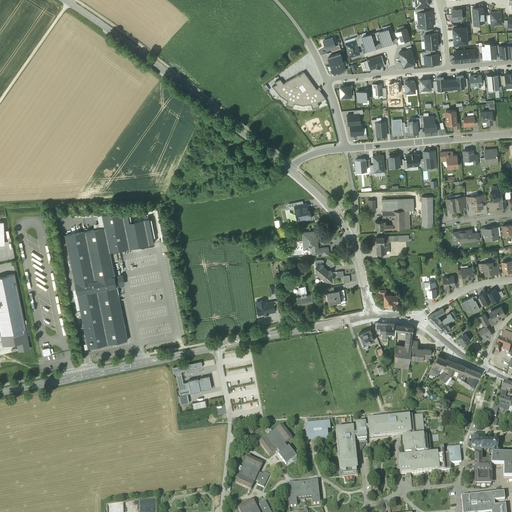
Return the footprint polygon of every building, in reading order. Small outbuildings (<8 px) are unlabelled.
[(482,7),(472,8),(474,24),(479,24),(479,22),(484,21),(483,12),(482,7)] [(461,9),(452,10),(452,20),(462,19),(461,9)] [(417,14),(418,20),(432,19),(432,11),(424,11),(417,12),(417,14)] [(491,23),(491,24),(501,23),(500,12),(490,13),(490,14),(491,23)] [(433,26),(432,19),(418,20),(419,26),(419,28),(426,27),(433,26)] [(452,25),(453,36),(467,35),(466,27),(463,27),(457,27),(456,25),(452,25)] [(399,42),(401,42),(409,39),(406,28),(395,31),(399,42)] [(388,29),(379,31),(381,39),(383,45),(392,42),(389,34),(388,29)] [(370,34),(362,36),(362,37),(364,42),(366,50),(375,48),(373,41),(370,34)] [(453,36),(454,47),(458,47),(458,44),(467,43),(467,35),(453,36)] [(331,48),(335,46),(333,38),(323,41),(325,49),(331,48)] [(357,46),(355,40),(345,43),(350,57),(359,54),(357,46)] [(490,57),(489,43),(485,43),(485,45),(482,45),(482,51),(483,57),(490,57)] [(399,52),(401,60),(412,56),(410,49),(407,50),(399,52)] [(455,62),(465,61),(464,50),(454,51),(455,62)] [(474,50),(464,50),(465,61),(475,60),(474,50)] [(330,65),(330,64),(343,61),(340,53),(332,55),(331,52),(327,53),(328,56),(327,57),(330,65)] [(431,55),(424,55),(424,56),(425,65),(439,64),(438,54),(431,55)] [(382,55),(366,60),(367,60),(369,69),(370,70),(376,68),(376,69),(381,68),(381,67),(385,65),(382,55)] [(414,63),(412,56),(401,60),(403,67),(413,64),(414,63)] [(345,70),(343,61),(330,64),(333,73),(338,72),(341,72),(341,71),(345,70)] [(316,89),(304,71),(283,83),(280,79),(274,82),(276,84),(272,86),(280,96),(287,100),(286,104),(292,107),(294,103),(303,105),(311,104),(312,108),(319,107),(318,102),(326,98),(317,88),(316,89)] [(497,73),(487,74),(488,89),(499,88),(498,83),(498,75),(497,73)] [(457,88),(464,88),(463,78),(463,75),(456,76),(456,79),(457,88)] [(480,75),(470,76),(471,86),(481,85),(481,80),(480,75)] [(437,90),(444,89),(444,80),(443,77),(436,78),(436,81),(437,90)] [(430,78),(420,79),(421,89),(426,89),(426,91),(431,91),(430,82),(430,78)] [(444,89),(457,88),(456,79),(444,80),(444,89)] [(407,81),(404,82),(405,85),(405,93),(415,92),(414,81),(411,81),(411,80),(407,81)] [(373,95),(382,95),(382,88),(381,83),(372,84),(373,95)] [(388,85),(389,93),(392,93),(392,95),(398,94),(398,92),(399,92),(398,83),(394,83),(394,84),(388,85)] [(350,90),(350,86),(344,86),(344,87),(339,87),(340,98),(351,97),(350,90)] [(367,100),(366,96),(366,90),(357,91),(358,101),(367,100)] [(455,110),(445,111),(446,123),(450,122),(450,123),(453,123),(456,123),(456,122),(455,110)] [(489,111),(481,112),(482,121),(487,120),(487,124),(492,123),(491,120),(492,120),(491,111),(489,111)] [(360,124),(359,114),(354,114),(347,115),(348,125),(350,125),(360,124)] [(434,116),(428,116),(429,125),(430,125),(431,132),(437,131),(436,124),(434,125),(434,116)] [(473,116),(463,117),(464,123),(463,123),(463,125),(464,126),(466,126),(466,125),(474,124),(474,120),(474,116),(473,116)] [(401,119),(391,120),(393,135),(403,134),(402,131),(402,122),(401,119)] [(386,135),(385,121),(376,122),(377,128),(376,128),(377,136),(386,135)] [(413,121),(408,121),(408,126),(408,132),(409,133),(413,133),(417,133),(418,133),(417,129),(417,127),(416,121),(413,122),(413,121)] [(351,135),(358,134),(363,134),(362,124),(360,124),(350,125),(351,135)] [(472,149),(463,150),(464,160),(472,159),(472,155),(472,149)] [(496,149),(484,150),(485,157),(486,161),(497,160),(496,149)] [(423,151),(424,158),(424,167),(436,166),(434,150),(423,151)] [(457,155),(450,155),(450,151),(445,152),(446,158),(447,167),(458,166),(457,155)] [(407,160),(407,166),(409,165),(418,165),(417,161),(417,155),(417,154),(413,154),(413,153),(410,153),(410,154),(406,155),(407,160)] [(393,154),(389,154),(390,166),(400,165),(399,159),(399,155),(393,155),(393,154)] [(374,172),(383,171),(384,171),(382,155),(373,156),(373,164),(374,172)] [(355,160),(356,171),(366,170),(365,166),(365,160),(365,159),(355,160)] [(500,187),(491,189),(493,201),(498,201),(498,199),(502,199),(500,187)] [(432,195),(421,195),(421,225),(432,225),(432,195)] [(481,195),(470,196),(471,205),(474,205),(475,208),(476,209),(478,209),(478,208),(482,207),(481,201),(481,195)] [(454,197),(448,198),(448,200),(449,206),(450,210),(456,209),(454,197)] [(413,198),(381,199),(382,210),(392,210),(404,210),(409,210),(413,209),(413,198)] [(502,199),(498,199),(498,201),(499,208),(506,207),(505,199),(505,198),(502,199)] [(309,211),(307,212),(306,208),(299,209),(299,206),(294,207),(297,219),(300,218),(300,221),(305,220),(305,219),(311,218),(309,211)] [(404,218),(404,210),(392,210),(392,216),(392,219),(404,218)] [(104,227),(65,235),(75,285),(74,285),(75,289),(76,288),(85,331),(84,331),(84,333),(85,333),(88,348),(127,340),(116,286),(122,285),(122,280),(121,275),(114,276),(109,251),(136,246),(153,243),(148,220),(129,223),(127,212),(112,215),(112,213),(102,215),(104,227)] [(404,218),(392,219),(392,224),(392,228),(409,227),(409,223),(409,218),(404,218)] [(383,220),(375,220),(375,228),(379,228),(379,230),(382,230),(382,228),(383,228),(383,224),(383,220)] [(511,224),(509,225),(509,224),(502,225),(503,234),(511,233),(511,231),(511,224)] [(490,227),(486,228),(485,227),(480,228),(481,234),(485,234),(485,239),(497,237),(496,226),(490,227)] [(471,230),(457,231),(452,232),(453,240),(457,240),(457,242),(472,240),(471,233),(471,230)] [(318,231),(302,232),(303,249),(311,248),(312,254),(318,253),(317,248),(317,237),(318,237),(318,231)] [(384,243),(376,243),(376,254),(386,253),(386,250),(389,250),(388,242),(384,242),(384,243)] [(510,261),(502,262),(503,272),(511,271),(510,265),(510,261)] [(491,262),(481,263),(481,267),(484,269),(485,274),(493,273),(492,266),(491,262)] [(322,263),(316,264),(317,264),(315,266),(316,274),(321,273),(321,277),(324,280),(325,281),(330,281),(332,278),(331,271),(328,271),(323,267),(322,263)] [(473,267),(460,269),(461,269),(462,277),(462,278),(466,277),(466,278),(470,277),(470,276),(474,276),(473,270),(473,267)] [(14,274),(0,277),(0,329),(3,346),(17,343),(19,351),(29,349),(14,274)] [(453,275),(443,276),(443,282),(444,282),(444,287),(449,287),(448,286),(454,285),(453,279),(454,279),(453,275)] [(427,282),(424,282),(425,289),(426,289),(427,297),(436,296),(435,280),(434,280),(434,281),(430,281),(427,282)] [(306,293),(305,286),(298,287),(299,291),(299,294),(306,293)] [(497,292),(495,289),(487,293),(491,300),(492,302),(499,298),(497,292)] [(334,291),(326,292),(326,293),(328,304),(340,302),(339,290),(334,291)] [(486,290),(479,294),(483,304),(491,300),(487,293),(486,290)] [(306,294),(301,295),(301,297),(296,298),(297,305),(312,302),(311,295),(306,296),(306,294)] [(385,294),(384,294),(384,295),(383,305),(388,305),(388,306),(395,306),(395,302),(397,302),(397,294),(396,294),(392,294),(385,294)] [(472,297),(466,300),(465,300),(460,302),(462,307),(463,307),(465,308),(468,307),(470,308),(472,310),(474,310),(475,311),(479,308),(476,303),(475,303),(472,297)] [(258,315),(275,312),(275,311),(273,302),(266,303),(265,300),(256,302),(258,315)] [(500,306),(490,311),(493,315),(495,319),(504,314),(500,306)] [(443,308),(433,314),(436,317),(445,311),(443,308)] [(484,313),(478,316),(483,326),(489,323),(487,318),(484,313)] [(436,317),(433,314),(427,317),(438,327),(439,326),(447,322),(450,319),(447,315),(447,316),(441,320),(439,318),(438,319),(436,317)] [(493,315),(487,318),(489,323),(491,326),(497,323),(495,319),(493,315)] [(447,322),(439,326),(442,330),(443,329),(445,332),(451,328),(448,324),(447,322)] [(386,323),(376,323),(376,329),(379,329),(379,334),(382,334),(382,337),(385,337),(385,332),(386,323)] [(394,324),(386,323),(385,332),(388,332),(394,333),(394,324)] [(413,326),(396,324),(396,330),(402,330),(401,332),(402,332),(405,332),(407,332),(406,341),(411,341),(413,326)] [(486,325),(483,328),(482,327),(478,330),(482,336),(485,340),(485,339),(489,337),(488,335),(492,333),(486,325)] [(370,329),(358,334),(363,347),(368,345),(367,343),(374,340),(370,329)] [(511,334),(504,331),(501,338),(511,343),(511,334)] [(459,337),(457,338),(460,342),(461,341),(463,344),(467,342),(467,341),(470,340),(465,333),(464,333),(459,337)] [(511,343),(501,338),(496,348),(497,348),(500,350),(509,353),(511,346),(511,343)] [(411,341),(406,341),(405,347),(395,345),(394,366),(408,368),(409,358),(410,348),(411,341)] [(416,348),(410,348),(409,356),(417,357),(417,359),(422,360),(423,355),(430,356),(430,349),(423,348),(423,349),(416,348)] [(446,359),(437,355),(431,368),(437,371),(440,365),(441,366),(443,367),(446,359)] [(465,367),(446,359),(443,367),(442,368),(445,370),(443,371),(449,375),(449,374),(453,372),(454,369),(459,371),(463,373),(463,372),(465,367)] [(174,373),(176,373),(181,372),(202,367),(201,361),(172,367),(174,373)] [(384,366),(376,368),(378,375),(387,373),(384,366)] [(449,375),(444,382),(447,384),(453,375),(457,377),(459,371),(454,369),(453,372),(449,374),(449,375)] [(481,374),(468,369),(467,373),(469,374),(466,382),(474,387),(481,374)] [(443,371),(438,376),(444,382),(449,375),(443,371)] [(183,383),(181,372),(176,373),(180,395),(178,396),(180,405),(189,403),(187,395),(187,394),(200,391),(200,390),(203,390),(203,391),(212,389),(209,376),(200,378),(200,379),(198,379),(197,378),(188,380),(188,382),(183,383)] [(466,382),(463,380),(467,373),(463,372),(463,373),(460,378),(459,381),(459,382),(473,391),(474,387),(466,382)] [(511,392),(511,389),(511,384),(505,382),(503,388),(502,391),(505,392),(506,392),(507,390),(511,392)] [(503,398),(501,397),(498,407),(498,408),(508,411),(510,407),(509,407),(511,400),(504,398),(503,398)] [(192,403),(193,409),(206,406),(204,400),(192,403)] [(414,417),(368,422),(369,428),(370,437),(406,434),(409,433),(415,433),(414,417)] [(421,417),(414,417),(415,433),(423,432),(421,417)] [(329,422),(307,424),(305,432),(309,440),(328,438),(327,429),(330,429),(329,422)] [(281,425),(259,443),(269,456),(277,451),(275,448),(282,442),(284,445),(286,444),(292,439),(281,425)] [(365,425),(356,426),(357,435),(357,438),(357,445),(367,444),(366,437),(365,428),(365,425)] [(352,430),(337,431),(341,477),(344,476),(353,475),(356,475),(354,448),(353,439),(352,435),(352,430)] [(485,442),(485,441),(484,440),(484,442),(481,442),(482,435),(474,435),(474,442),(475,442),(475,443),(472,444),(471,443),(470,444),(471,445),(471,448),(470,449),(471,449),(472,448),(474,450),(477,452),(481,452),(484,452),(484,453),(485,453),(485,452),(488,452),(488,453),(489,453),(489,452),(491,452),(498,452),(498,451),(497,451),(497,443),(498,443),(499,442),(497,442),(497,441),(496,441),(496,442),(493,442),(493,441),(492,441),(492,442),(489,442),(489,441),(488,441),(488,442),(485,442)] [(406,437),(404,438),(405,455),(408,454),(426,452),(430,452),(428,436),(410,437),(406,437)] [(357,438),(353,439),(354,448),(359,452),(364,445),(367,445),(367,444),(357,445),(357,438)] [(284,445),(282,442),(275,448),(277,451),(279,453),(278,454),(286,465),(297,456),(289,446),(288,446),(286,444),(284,445)] [(459,447),(447,448),(448,454),(449,463),(461,462),(459,447)] [(481,462),(481,459),(481,452),(477,452),(475,451),(474,450),(474,454),(475,477),(475,486),(481,486),(482,487),(483,487),(484,487),(485,486),(491,486),(491,476),(491,466),(491,462),(484,462),(481,462)] [(448,454),(427,456),(426,452),(408,454),(409,458),(400,459),(401,474),(450,469),(449,463),(448,454)] [(511,455),(498,455),(491,455),(491,462),(491,466),(503,466),(503,478),(511,478),(511,455)] [(247,457),(235,483),(251,490),(255,481),(252,480),(255,471),(259,473),(263,464),(247,457)] [(255,471),(252,480),(258,483),(257,484),(264,487),(269,475),(263,472),(262,474),(259,473),(255,471)] [(310,482),(294,484),(294,483),(287,484),(289,507),(297,506),(296,499),(311,497),(312,505),(320,504),(317,481),(310,482)] [(503,493),(489,494),(491,507),(494,506),(494,502),(504,500),(503,493)] [(489,494),(473,496),(474,511),(491,511),(491,507),(489,494)] [(474,511),(473,496),(461,497),(462,511),(474,511)] [(254,511),(254,510),(257,509),(252,500),(237,508),(239,511),(254,511)] [(254,510),(254,511),(270,511),(265,501),(260,504),(261,506),(257,509),(254,510)]
